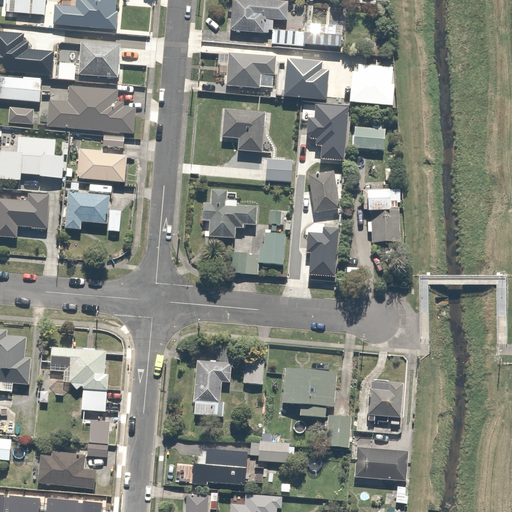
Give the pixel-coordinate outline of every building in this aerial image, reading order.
[(2,0),(2,12),(44,14),(44,0),(2,0)] [(76,15),(74,29),(117,33),(119,14),(116,14),(117,0),(84,0),(84,3),(91,3),(90,16),(76,15)] [(287,22),(289,2),(259,0),(231,0),(229,30),(268,34),(269,31),(272,31),(273,21),(287,22)] [(303,33),(273,31),(272,45),(304,47),(304,46),(341,48),(342,28),(304,25),(303,33)] [(118,79),(121,48),(83,44),(80,76),(118,79)] [(321,50),(293,48),(293,64),(299,64),(320,66),(321,50)] [(275,78),(277,58),(229,55),(227,87),(260,91),(262,76),(275,78)] [(320,66),(299,64),(298,79),(319,80),(320,66)] [(0,74),(0,98),(38,101),(39,77),(0,74)] [(134,136),(136,110),(124,109),(124,104),(118,103),(119,91),(69,87),(68,102),(49,101),(47,129),(134,136)] [(263,155),(266,115),(226,112),(224,139),(240,140),(238,153),(263,155)] [(384,121),(353,120),(352,151),(383,153),(384,121)] [(319,155),(321,130),(303,129),(301,153),(319,155)] [(100,134),(100,147),(123,148),(123,135),(100,134)] [(126,185),(128,158),(103,156),(104,153),(80,151),(77,180),(126,185)] [(264,160),(263,181),(292,182),(293,161),(264,160)] [(333,171),(305,175),(310,212),(338,208),(333,171)] [(369,232),(369,243),(399,242),(398,188),(362,188),(363,211),(366,211),(366,232),(369,232)] [(257,227),(258,209),(238,208),(238,202),(227,202),(227,193),(212,192),(211,206),(205,206),(204,222),(211,222),(210,238),(235,239),(236,230),(244,230),(244,227),(257,227)] [(108,225),(111,198),(69,194),(65,230),(81,232),(82,223),(108,225)] [(49,231),(51,197),(29,196),(29,202),(16,202),(15,230),(49,231)] [(286,235),(261,232),(257,263),(283,266),(286,235)] [(230,251),(228,272),(254,274),(255,253),(230,251)] [(13,345),(0,343),(0,391),(10,392),(10,381),(29,382),(30,357),(13,357),(13,345)] [(49,346),(47,370),(60,371),(59,381),(68,382),(68,386),(102,389),(105,350),(49,346)] [(190,413),(220,416),(221,402),(216,402),(218,380),(228,381),(229,363),(195,359),(190,413)] [(242,361),(240,382),(263,383),(264,362),(242,361)] [(325,417),(326,406),(331,406),(333,370),(283,367),(281,403),(297,404),(296,415),(325,417)] [(367,379),(365,415),(365,419),(373,420),(373,416),(390,417),(389,423),(399,423),(399,418),(402,382),(367,379)] [(80,389),(79,410),(103,411),(104,390),(80,389)] [(49,390),(37,390),(37,403),(49,403),(49,390)] [(349,417),(328,415),(326,445),(347,446),(349,417)] [(86,442),(106,443),(107,425),(88,424),(86,442)] [(11,438),(0,436),(0,458),(10,460),(11,438)] [(285,463),(286,442),(249,440),(248,455),(257,456),(256,461),(285,463)] [(106,443),(86,442),(85,455),(105,457),(106,443)] [(191,462),(189,483),(206,484),(206,481),(243,484),(246,449),(204,445),(203,463),(191,462)] [(356,446),(354,478),(402,481),(404,450),(356,446)] [(36,453),(32,481),(92,489),(95,471),(78,469),(80,452),(50,448),(49,454),(36,453)] [(44,486),(22,485),(20,508),(33,509),(34,500),(43,501),(44,486)] [(405,486),(395,485),(393,504),(403,505),(405,486)] [(215,495),(207,494),(184,493),(182,511),(206,511),(206,509),(214,510),(215,495)] [(272,511),(273,507),(279,508),(279,497),(243,495),(242,504),(229,504),(228,511),(272,511)] [(73,511),(74,505),(40,503),(39,511),(73,511)]
